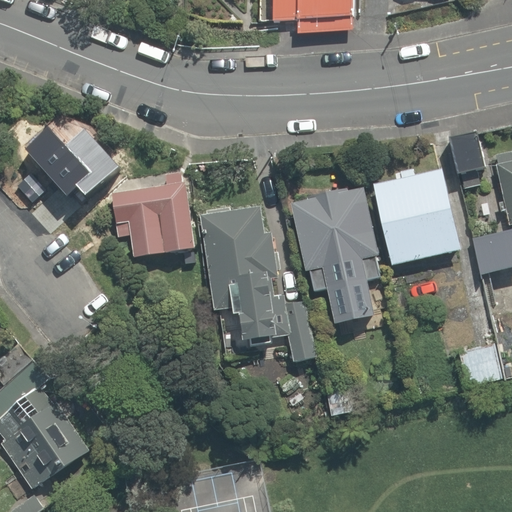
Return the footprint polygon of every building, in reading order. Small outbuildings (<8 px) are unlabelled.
[(274,0),(274,22),(300,23),(299,35),(355,36),(355,0),(274,0)] [(474,133),(448,140),(458,179),(484,172),(474,133)] [(511,213),(511,161),(501,163),(511,213)] [(100,185),(84,166),(59,188),(75,207),(100,185)] [(393,172),(396,183),(374,188),(393,270),(461,255),(443,173),(416,179),(414,167),(393,172)] [(187,172),(114,182),(122,237),(133,235),(136,260),(198,252),(187,172)] [(311,294),(327,290),(335,323),(373,315),(365,281),(387,276),(367,190),(352,194),(350,187),(311,196),(313,203),(291,208),(311,294)] [(71,205),(60,193),(40,211),(52,224),(71,205)] [(293,364),(315,361),(307,301),(282,304),(270,204),(204,213),(217,315),(240,312),(245,346),(290,340),(293,364)] [(511,235),(510,226),(473,234),(483,283),(495,280),(492,269),(511,265),(511,235)] [(495,346),(462,352),(468,386),(501,380),(495,346)] [(43,390),(0,422),(0,430),(8,441),(0,446),(0,447),(37,497),(93,455),(43,390)]
